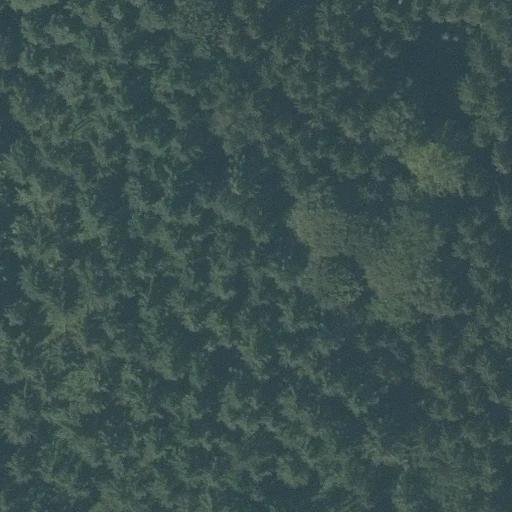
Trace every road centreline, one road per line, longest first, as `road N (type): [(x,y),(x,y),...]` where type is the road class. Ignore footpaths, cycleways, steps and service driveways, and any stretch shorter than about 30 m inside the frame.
road 1 (track): [(188,0),(460,511)]
road 2 (unknown): [(14,0),(14,182),(0,354)]
road 3 (track): [(490,511),(511,323)]
